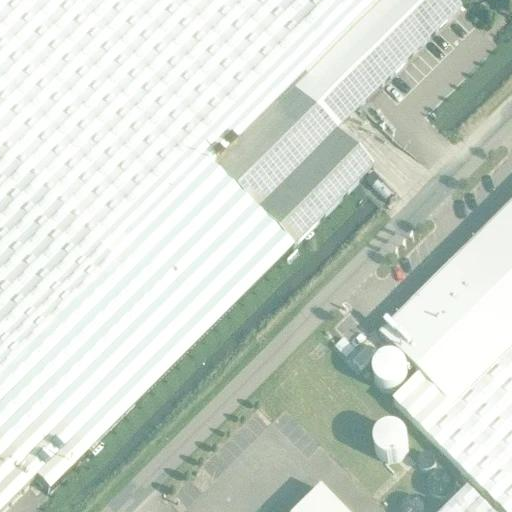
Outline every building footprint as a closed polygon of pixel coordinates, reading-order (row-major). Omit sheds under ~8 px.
[(0,0),(0,511),(6,511),(35,484),(48,497),(293,252),(292,251),(356,188),(364,180),(371,172),(335,135),(360,110),(459,11),(447,0),(0,0)] [(511,364),(511,208),(481,240),(482,240),(471,251),(470,252),(470,251),(465,256),(449,271),(452,275),(447,280),(444,276),(411,309),(404,316),(405,316),(395,326),(394,326),(380,340),(395,354),(417,377),(458,417),(511,364)] [(353,366),(361,373),(378,356),(371,349),(353,366)] [(511,511),(511,364),(458,417),(417,377),(403,391),(407,394),(394,407),(499,511),(511,511)] [(448,511),(489,511),(469,492),(448,511)] [(302,511),(340,511),(322,493),(302,511)]
